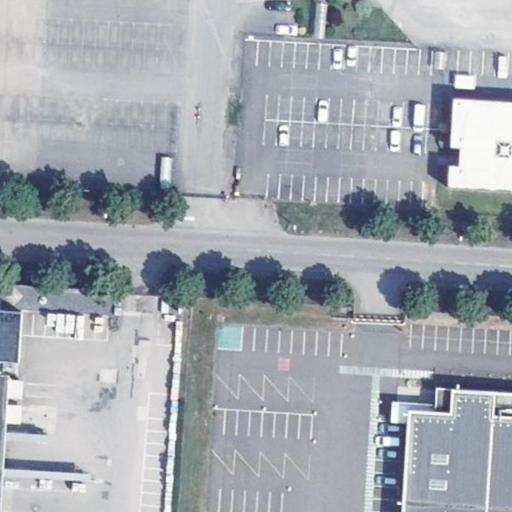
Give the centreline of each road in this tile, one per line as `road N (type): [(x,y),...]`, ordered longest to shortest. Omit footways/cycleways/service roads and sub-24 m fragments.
road 1 (unclassified): [(0,235),(511,267)]
road 2 (unknown): [(132,243),(114,511)]
road 3 (unknown): [(367,338),(511,347)]
road 4 (unknown): [(359,451),(220,441)]
